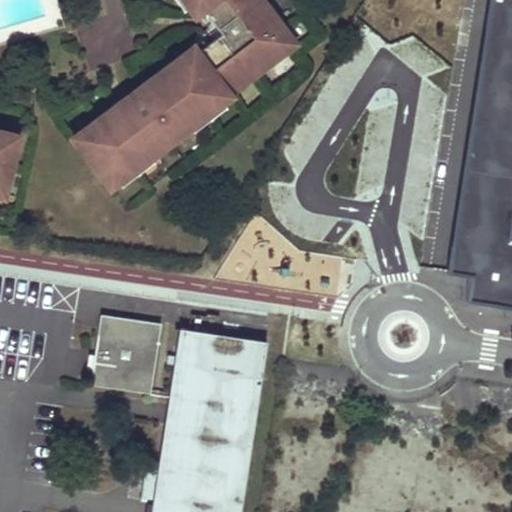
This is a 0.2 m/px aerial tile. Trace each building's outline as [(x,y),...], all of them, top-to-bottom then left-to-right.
[(144,159),(146,162),(163,149),(200,121),(218,107),(216,105),(232,92),(286,52),(274,36),(283,29),(261,0),(187,0),(192,6),(198,14),(203,10),(222,34),(198,52),(194,47),(138,89),(143,95),(132,103),(128,97),(72,139),(108,186),(126,173),(144,159)] [(174,0),(184,13),(192,6),(187,0),(174,0)] [(511,0),(489,0),(439,269),(470,276),(466,300),(511,307),(511,0)] [(283,29),(274,36),(286,52),(295,45),(283,29)] [(138,89),(128,97),(132,103),(143,95),(138,89)] [(218,107),(200,121),(204,127),(238,101),(232,92),(216,105),(218,107)] [(0,191),(5,193),(19,135),(0,130),(0,191)] [(144,159),(126,173),(133,181),(167,154),(163,149),(146,162),(144,159)] [(101,315),(90,385),(150,393),(160,324),(101,315)] [(180,329),(151,511),(239,511),(266,342),(180,329)]
